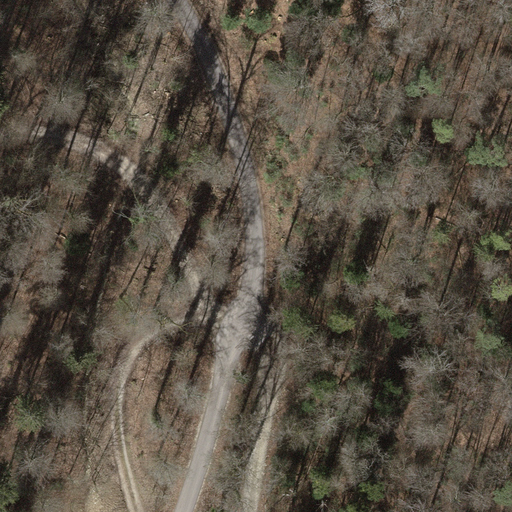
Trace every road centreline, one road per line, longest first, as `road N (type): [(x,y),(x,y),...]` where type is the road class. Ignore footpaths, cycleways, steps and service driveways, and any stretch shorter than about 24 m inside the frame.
road 1 (unclassified): [(182,511),(249,314),(255,221),(228,105),(179,0)]
road 2 (track): [(0,132),(44,123),(116,154),(170,220),(203,280),(249,314)]
road 3 (track): [(249,314),(186,312),(147,340),(122,374),(122,461),(139,511)]
road 4 (track): [(249,314),(276,328),(285,357),(260,511)]
